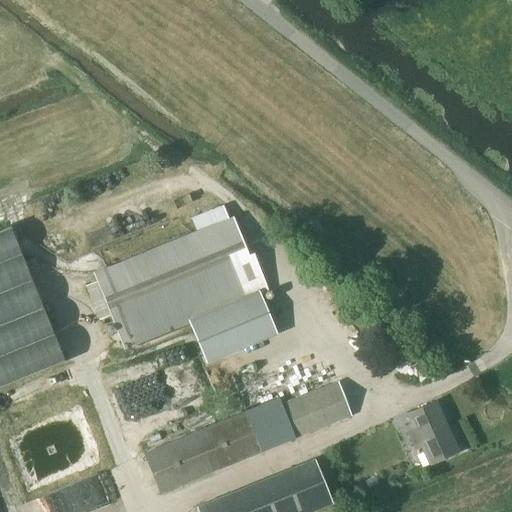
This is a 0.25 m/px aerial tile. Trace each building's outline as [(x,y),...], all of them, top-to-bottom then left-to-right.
[(95,278),(85,282),(99,316),(109,312),(124,350),(191,323),(207,363),(276,335),(258,291),(266,287),(252,253),(249,255),(233,216),(228,218),(223,206),(192,218),(197,231),(93,272),(95,278)] [(10,227),(0,230),(0,386),(64,361),(10,227)] [(293,395),(325,383),(311,345),(298,350),(305,367),(285,375),(293,395)] [(338,381),(281,403),(279,398),(246,411),(247,411),(143,453),(161,494),(263,452),(262,451),(294,439),(352,416),(338,381)] [(458,452),(435,401),(406,414),(410,423),(404,426),(415,451),(421,448),(429,465),(458,452)] [(314,459),(195,507),(197,511),(311,511),(331,504),(314,459)] [(110,511),(101,475),(24,495),(28,511),(110,511)]
